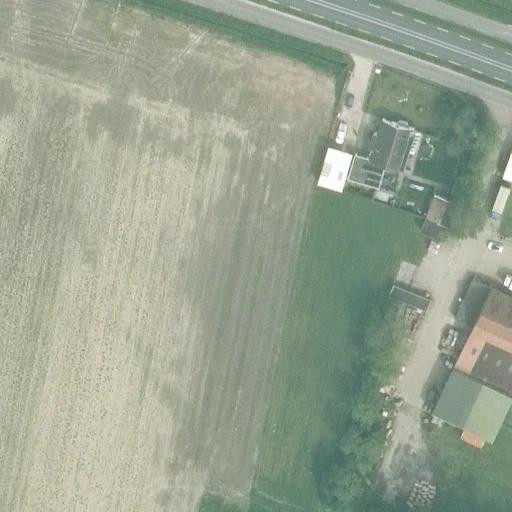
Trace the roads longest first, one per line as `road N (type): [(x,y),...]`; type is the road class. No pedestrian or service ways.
road 1 (unclassified): [(511,106),(200,0)]
road 2 (primary): [(511,77),(293,0)]
